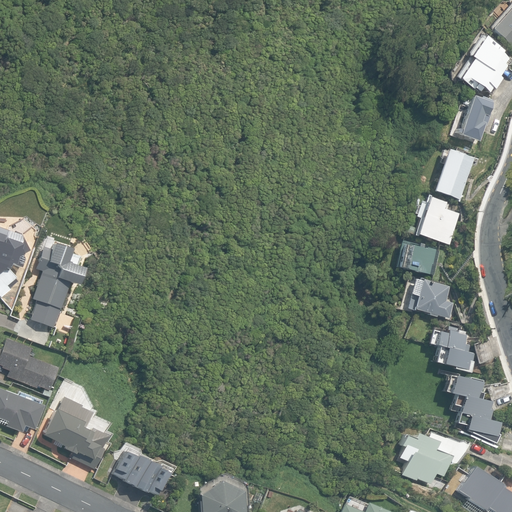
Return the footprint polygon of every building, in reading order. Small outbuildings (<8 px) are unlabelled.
[(511,1),(490,28),(511,46),(511,1)] [(467,56),(498,77),(504,66),(502,65),(506,58),(499,54),(500,51),(495,48),(497,45),(482,35),(467,56)] [(476,89),(485,95),(490,88),(493,89),(500,79),(498,77),(471,58),(456,80),(474,92),(476,89)] [(456,134),(477,141),(482,125),(484,126),(488,113),(487,113),(490,102),(488,102),(489,100),(479,97),(478,99),(468,96),(458,129),(454,128),(453,132),(457,133),(456,134)] [(429,190),(457,199),(471,158),(443,149),(429,190)] [(438,242),(447,245),(457,214),(444,210),(446,204),(426,198),(425,200),(424,204),(418,202),(413,217),(419,219),(417,225),(408,222),(406,231),(409,232),(413,233),(426,238),(425,240),(437,244),(438,242)] [(0,294),(6,289),(3,285),(13,277),(6,270),(8,263),(20,267),(23,259),(22,254),(27,251),(22,240),(0,231),(0,294)] [(396,268),(432,276),(437,251),(422,248),(422,249),(408,246),(409,244),(402,242),(396,268)] [(27,320),(51,328),(57,308),(59,309),(68,282),(76,285),(81,268),(73,265),(76,257),(68,254),(70,249),(53,243),(51,250),(42,247),(34,269),(40,271),(30,299),(34,300),(27,320)] [(435,315),(448,319),(452,303),(444,301),(448,286),(419,279),(418,281),(412,280),(404,309),(413,311),(413,310),(427,313),(426,316),(435,317),(435,315)] [(450,368),(469,372),(472,360),(471,360),(472,354),(466,352),(467,346),(460,344),(463,331),(454,329),(453,332),(444,330),(443,333),(433,331),(430,345),(442,347),(438,363),(450,366),(450,368)] [(36,386),(48,390),(56,367),(27,356),(30,348),(3,338),(0,347),(0,365),(0,366),(0,368),(7,371),(5,376),(35,387),(36,386)] [(464,431),(493,443),(497,422),(488,420),(488,418),(490,409),(488,408),(490,401),(479,399),(482,393),(477,391),(479,381),(450,375),(446,392),(462,396),(458,412),(467,414),(464,431)] [(3,425),(20,432),(22,425),(32,429),(41,406),(0,389),(0,418),(5,421),(3,425)] [(69,458),(92,469),(103,447),(85,439),(89,431),(81,427),(86,417),(74,411),(71,417),(53,408),(39,434),(63,446),(62,449),(72,454),(69,458)] [(433,450),(436,441),(413,432),(411,437),(402,434),(398,445),(402,446),(398,457),(406,460),(401,474),(417,480),(418,478),(430,483),(433,473),(443,477),(451,456),(433,450)] [(120,480),(155,497),(168,471),(122,449),(110,474),(120,479),(120,480)] [(491,511),(511,511),(511,495),(498,486),(499,484),(471,466),(455,490),(466,497),(466,499),(484,511),(486,508),(491,511)] [(240,511),(240,506),(240,505),(245,504),(243,481),(223,472),(216,475),(197,488),(196,511),(240,511)] [(387,511),(388,511),(366,502),(362,511),(342,504),(338,511),(387,511)]
